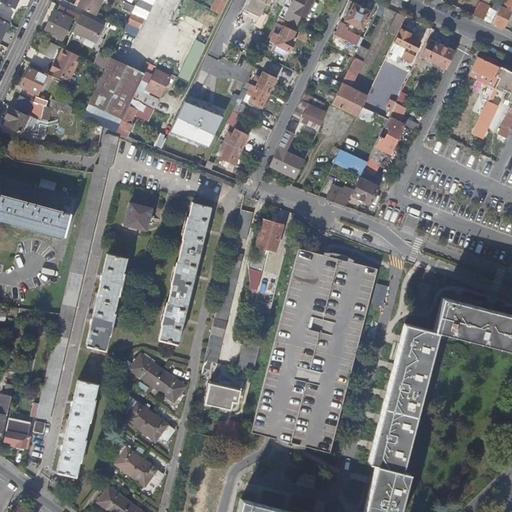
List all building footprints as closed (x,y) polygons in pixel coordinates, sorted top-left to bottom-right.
[(1,0),(1,2),(16,9),(20,0),(1,0)] [(84,10),(88,0),(80,0),(77,7),(84,10)] [(88,0),(84,10),(96,15),(102,0),(88,0)] [(138,0),(136,7),(127,24),(139,30),(153,1),(150,0),(138,0)] [(215,0),(211,9),(220,14),(226,0),(215,0)] [(249,0),(245,11),(266,20),(274,0),(249,0)] [(287,0),(284,7),(304,17),(312,0),(287,0)] [(479,1),(472,15),(503,29),(511,8),(511,0),(506,0),(503,7),(499,5),(496,11),(489,8),(489,6),(479,1)] [(353,3),(344,21),(361,29),(370,12),(353,3)] [(78,23),(81,16),(60,6),(57,12),(54,11),(44,32),(62,41),(73,20),(78,23)] [(266,20),(245,11),(243,15),(264,25),(266,20)] [(78,23),(73,32),(96,42),(103,26),(81,16),(78,23)] [(286,28),(289,23),(279,18),(275,25),(284,29),(280,36),(275,33),(271,42),(276,44),(275,47),(280,50),(282,48),(289,52),(294,42),(291,41),(295,33),(286,28)] [(400,29),(394,42),(401,46),(399,49),(404,52),(401,57),(410,62),(419,43),(408,37),(410,34),(400,29)] [(58,46),(45,40),(39,52),(52,59),(58,46)] [(446,69),(454,52),(429,40),(421,57),(432,62),(431,65),(436,67),(437,65),(446,69)] [(337,92),(331,104),(357,117),(361,107),(367,97),(349,88),(368,50),(359,45),(337,92)] [(58,60),(55,60),(50,72),(70,81),(81,57),(63,49),(58,60)] [(94,63),(103,67),(109,55),(99,51),(94,63)] [(122,55),(119,61),(125,63),(127,58),(122,55)] [(495,76),(499,67),(476,57),(468,75),(494,87),(498,78),(495,76)] [(90,104),(96,107),(122,119),(144,74),(112,59),(90,104)] [(172,75),(174,70),(162,65),(160,69),(172,75)] [(511,121),(511,73),(499,67),(495,76),(498,78),(494,87),(492,92),(494,93),(496,89),(501,92),(502,90),(508,92),(503,104),(506,106),(508,102),(511,103),(505,118),(511,121)] [(45,80),(49,82),(52,77),(47,74),(46,77),(30,68),(20,86),(29,90),(28,93),(33,95),(34,93),(37,94),(45,80)] [(146,72),(140,85),(145,87),(145,88),(147,89),(146,90),(160,97),(170,77),(156,70),(153,76),(146,72)] [(172,75),(187,82),(189,77),(174,70),(172,75)] [(257,76),(252,85),(269,94),(276,80),(264,74),(262,78),(257,76)] [(269,94),(252,85),(248,95),(252,97),(250,102),(262,108),(269,94)] [(133,101),(154,110),(159,100),(138,90),(133,101)] [(307,104),(312,106),(316,98),(304,93),(300,100),(307,104)] [(478,120),(488,125),(496,106),(491,104),(494,96),(490,94),(478,120)] [(293,116),(300,120),(307,104),(300,100),(293,116)] [(41,121),(44,106),(39,104),(39,103),(34,101),(28,115),(41,121)] [(224,117),(184,101),(169,132),(209,149),(224,117)] [(82,119),(103,127),(107,129),(110,122),(93,115),(96,107),(90,104),(90,103),(86,112),(82,119)] [(249,108),(238,103),(234,111),(245,117),(249,108)] [(396,103),(389,117),(397,122),(404,107),(396,103)] [(300,120),(319,130),(327,113),(312,106),(307,104),(300,120)] [(75,116),(82,119),(86,112),(66,105),(64,112),(75,116)] [(118,134),(129,138),(135,125),(132,124),(138,110),(130,106),(120,126),(117,133),(118,134)] [(38,135),(41,121),(28,115),(27,117),(10,108),(9,110),(8,110),(5,115),(5,116),(6,117),(5,118),(7,119),(4,125),(20,132),(20,131),(38,135)] [(245,117),(234,111),(230,119),(241,125),(245,117)] [(380,136),(366,164),(362,172),(374,177),(386,153),(389,154),(396,139),(403,125),(397,122),(389,117),(388,120),(384,128),(388,130),(386,134),(384,138),(380,136)] [(407,118),(403,125),(416,131),(419,124),(407,118)] [(511,129),(511,127),(511,121),(505,118),(502,125),(511,129)] [(299,122),(318,131),(319,130),(300,120),(299,122)] [(478,120),(474,129),(484,134),(488,125),(478,120)] [(459,121),(457,129),(465,131),(467,124),(459,121)] [(107,129),(117,133),(120,126),(110,122),(107,129)] [(498,134),(507,139),(511,129),(502,125),(498,134)] [(228,136),(225,142),(242,151),(249,136),(231,127),(227,135),(228,136)] [(280,142),(284,144),(285,145),(290,135),(285,132),(280,142)] [(110,168),(117,138),(108,134),(105,135),(99,165),(95,164),(77,240),(78,240),(74,258),(73,258),(60,315),(38,412),(37,419),(49,421),(69,339),(91,242),(89,241),(106,168),(110,168)] [(152,147),(160,150),(165,139),(158,135),(152,147)] [(242,151),(225,142),(220,152),(225,154),(223,159),(235,165),(242,151)] [(269,166),(295,178),(305,157),(302,156),(301,159),(281,150),(277,148),(269,166)] [(366,164),(340,151),(334,165),(359,177),(362,172),(366,164)] [(367,183),(359,179),(350,196),(369,205),(379,185),(368,180),(367,183)] [(332,185),(326,200),(345,207),(350,196),(352,190),(344,186),(342,189),(332,185)] [(0,218),(64,235),(63,236),(64,236),(71,213),(70,213),(69,214),(46,208),(10,198),(0,195),(0,218)] [(129,202),(124,225),(146,230),(152,208),(129,202)] [(158,340),(177,344),(210,207),(191,203),(187,217),(186,217),(181,239),(182,239),(176,263),(175,263),(170,285),(171,285),(167,303),(166,303),(161,324),(162,325),(158,340)] [(253,215),(240,212),(234,238),(247,241),(253,215)] [(264,220),(257,246),(275,252),(283,226),(264,220)] [(352,263),(323,255),(298,249),(251,433),(270,438),(330,453),(377,269),(352,263)] [(323,253),(323,255),(352,263),(353,261),(345,256),(335,254),(323,253)] [(86,346),(105,350),(108,335),(109,335),(113,319),(112,318),(118,295),(123,274),(122,273),(126,258),(107,254),(86,346)] [(242,257),(230,254),(204,362),(216,365),(242,257)] [(266,259),(251,255),(248,264),(249,269),(262,273),(266,259)] [(372,303),(383,304),(385,285),(375,284),(372,303)] [(422,285),(417,306),(427,308),(432,288),(422,285)] [(288,511),(241,499),(237,511),(398,511),(409,474),(401,472),(438,333),(511,351),(511,315),(442,298),(434,331),(405,324),(368,463),(376,465),(363,511),(288,511)] [(260,347),(245,343),(238,369),(253,373),(260,347)] [(141,355),(130,369),(174,402),(185,387),(141,355)] [(78,380),(57,472),(76,476),(79,461),(80,462),(85,440),(84,439),(88,421),(90,421),(94,400),(93,400),(97,384),(78,380)] [(207,393),(202,413),(227,420),(228,414),(232,399),(207,393)] [(130,398),(123,408),(130,413),(126,419),(155,441),(160,435),(167,441),(175,431),(130,398)] [(232,399),(228,414),(233,415),(237,400),(232,399)] [(239,424),(221,418),(216,431),(235,437),(239,424)] [(45,424),(36,421),(33,432),(43,434),(45,424)] [(29,432),(20,430),(19,435),(7,432),(5,441),(12,442),(11,446),(17,447),(17,449),(24,451),(25,449),(29,432)] [(120,443),(113,453),(120,458),(116,464),(145,486),(149,480),(157,485),(164,475),(120,443)] [(142,511),(109,487),(98,502),(110,511),(142,511)]
